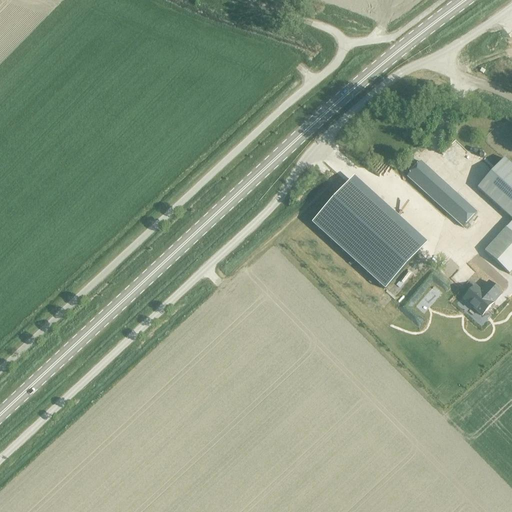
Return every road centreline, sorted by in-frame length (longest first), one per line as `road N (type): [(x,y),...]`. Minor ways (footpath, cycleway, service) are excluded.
road 1 (secondary): [(0,417),(338,103),(466,0)]
road 2 (unclassified): [(431,59),(380,87),(312,153),(269,211),(0,460)]
road 3 (track): [(348,47),(0,373)]
